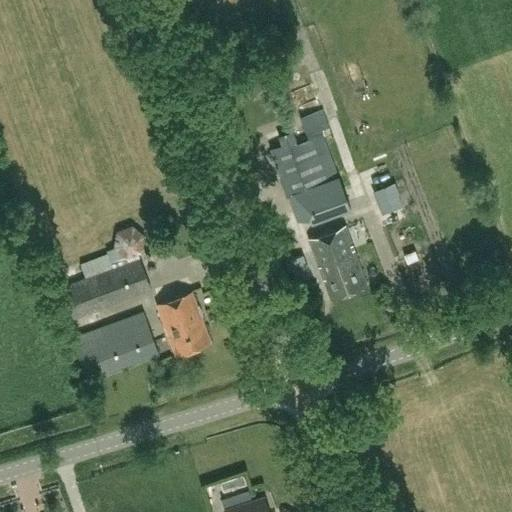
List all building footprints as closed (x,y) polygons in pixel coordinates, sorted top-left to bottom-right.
[(253,95),(268,89),(277,86),(265,55),(242,64),(253,95)] [(299,118),(308,142),(290,149),(288,143),(271,149),(298,222),(309,218),(312,224),(351,209),(324,136),(323,136),(321,131),(329,128),(322,109),(299,118)] [(330,297),(367,284),(345,225),(309,239),(330,297)] [(55,290),(66,321),(150,290),(137,254),(141,253),(144,236),(132,227),(118,233),(115,249),(126,258),(128,263),(55,290)] [(211,343),(192,292),(156,305),(176,356),(211,343)] [(143,314),(75,336),(89,379),(157,356),(143,314)] [(243,474),(220,481),(223,490),(246,483),(243,474)] [(269,511),(264,495),(223,508),(224,511),(269,511)]
